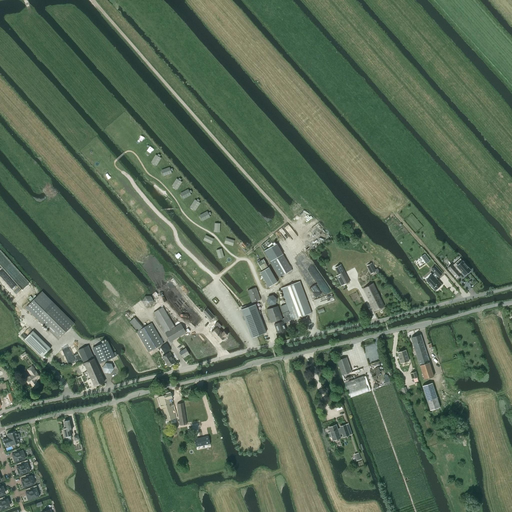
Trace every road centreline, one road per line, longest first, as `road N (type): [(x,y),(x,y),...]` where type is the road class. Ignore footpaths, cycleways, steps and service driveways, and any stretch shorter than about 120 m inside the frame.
road 1 (unclassified): [(0,429),(511,304)]
road 2 (unclassified): [(511,288),(0,413)]
road 3 (track): [(305,246),(92,0)]
road 4 (track): [(333,0),(511,208)]
road 5 (track): [(0,284),(58,346),(50,359),(70,396)]
